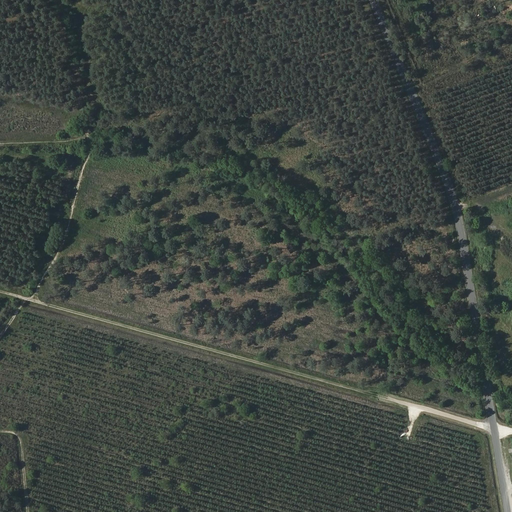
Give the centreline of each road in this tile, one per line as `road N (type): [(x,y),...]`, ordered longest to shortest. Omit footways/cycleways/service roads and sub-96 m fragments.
road 1 (tertiary): [(373,0),(457,209),(506,511)]
road 2 (track): [(0,291),(511,429)]
